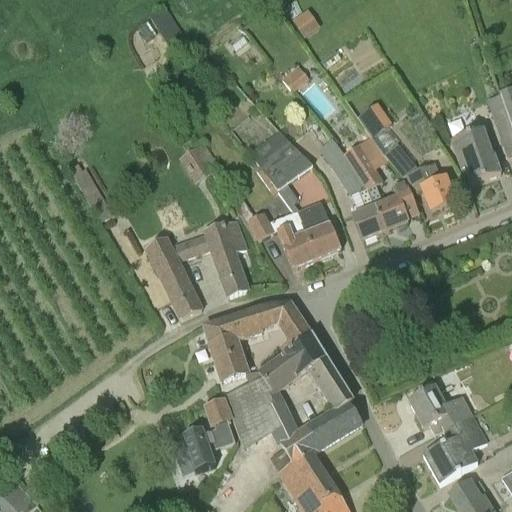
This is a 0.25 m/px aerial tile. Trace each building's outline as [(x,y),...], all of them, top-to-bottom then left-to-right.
[(320,30),(308,13),(293,24),(305,41),(320,30)] [(185,66),(197,82),(213,69),(201,54),(185,66)] [(298,69),(281,83),(292,95),(309,81),(298,69)] [(511,93),(499,98),(500,100),(501,100),(511,132),(511,93)] [(507,161),(511,159),(511,132),(501,100),(500,100),(488,104),(507,161)] [(378,108),(358,122),(372,143),(392,129),(378,108)] [(471,189),(501,178),(494,161),(491,162),(481,132),(450,141),(460,172),(464,171),(471,189)] [(299,215),(294,208),(299,204),(287,189),(313,170),(280,135),(249,158),(259,172),(273,190),(277,196),(278,196),(294,218),(298,216),(299,215)] [(359,150),(344,161),(367,193),(385,236),(408,227),(407,223),(419,218),(406,188),(394,192),(399,204),(381,211),(378,204),(381,203),(376,190),(383,186),(370,167),(382,159),(379,153),(372,143),(360,151),(359,150)] [(332,144),(321,152),(352,200),(359,196),(364,210),(367,216),(353,222),(363,245),(385,236),(367,193),(344,161),(332,144)] [(205,147),(197,152),(210,172),(218,167),(205,147)] [(418,174),(397,149),(385,159),(408,186),(413,200),(423,196),(431,217),(456,207),(447,183),(440,186),(434,168),(418,174)] [(212,177),(196,152),(179,163),(195,188),(212,177)] [(82,175),(79,168),(70,173),(100,225),(111,219),(85,173),(82,175)] [(269,193),(273,190),(259,172),(256,174),(269,193)] [(230,202),(239,215),(247,209),(238,196),(230,202)] [(320,207),(299,215),(298,216),(318,264),(320,263),(321,265),(330,261),(330,259),(341,254),(320,207)] [(277,237),(293,274),(318,264),(298,216),(294,218),(269,228),(264,219),(247,227),(257,247),(277,237)] [(225,227),(204,233),(201,235),(203,239),(172,250),(168,242),(148,252),(181,324),(202,315),(179,265),(209,255),(228,302),(248,295),(234,256),(247,252),(236,223),(225,227)] [(285,359),(312,341),(289,308),(280,309),(255,315),(204,332),(222,388),(246,380),(249,378),(238,347),(264,340),(263,337),(277,331),(287,346),(280,351),(285,359)] [(352,406),(335,378),(321,356),(322,356),(312,341),(285,359),(258,378),(263,384),(224,399),(244,451),(291,424),(275,394),(296,384),(310,375),(335,416),(280,449),(284,454),(271,462),(281,478),(312,459),(363,428),(350,407),(352,406)] [(439,437),(473,419),(462,400),(446,409),(435,390),(408,405),(424,433),(434,427),(435,428),(436,428),(440,436),(439,436),(439,437)] [(210,456),(221,453),(235,448),(221,406),(207,410),(215,434),(204,438),(203,434),(182,442),(195,478),(215,471),(210,456)] [(440,438),(441,437),(447,448),(445,449),(444,448),(423,461),(440,490),(477,468),(471,456),(488,447),(473,419),(439,437),(440,438)] [(281,478),(281,479),(303,511),(344,511),(312,459),(281,478)] [(511,498),(511,475),(501,482),(511,498)] [(1,498),(5,502),(0,505),(0,511),(33,511),(37,509),(15,485),(1,498)] [(451,498),(460,511),(490,511),(483,501),(479,504),(468,487),(451,498)]
